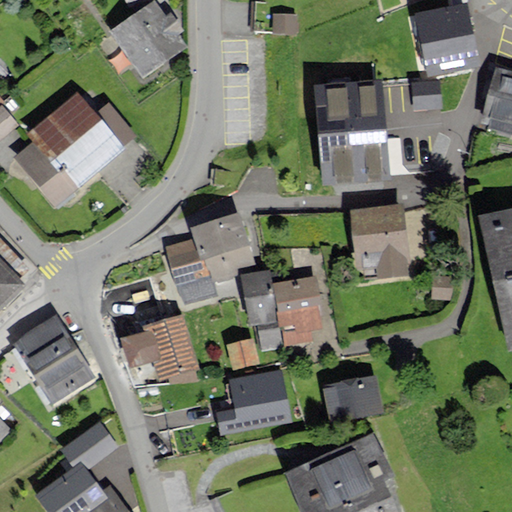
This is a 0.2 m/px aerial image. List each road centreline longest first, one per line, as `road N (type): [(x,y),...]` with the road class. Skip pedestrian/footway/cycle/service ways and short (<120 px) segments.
road 1 (residential): [(502,0),(459,161),(437,190),(400,200),(235,206),(128,255),(100,253)]
road 2 (residential): [(209,0),(206,141),(181,186),(100,253)]
road 3 (residential): [(70,278),(108,338),(157,511)]
